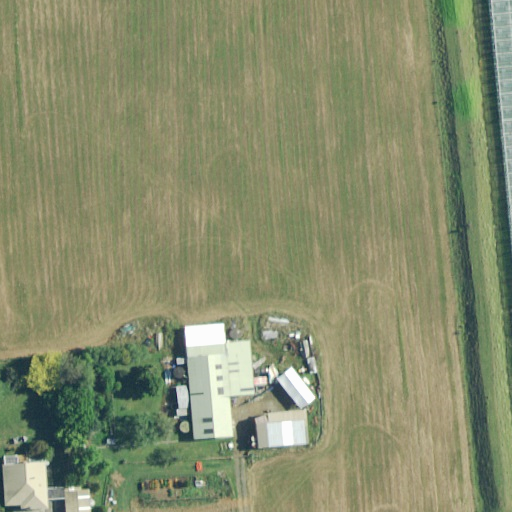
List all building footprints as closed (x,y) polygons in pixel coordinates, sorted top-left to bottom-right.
[(511,0),(477,0),(511,355),(511,0)] [(240,329),(229,329),(230,341),(241,341),(240,329)] [(263,369),(251,370),(249,341),(183,346),(184,358),(175,359),(176,365),(186,364),(188,386),(175,387),(176,409),(189,408),(191,439),(231,437),(228,395),(253,394),(252,386),(264,385),(263,369)] [(188,417),(176,418),(177,430),(189,429),(188,417)] [(306,443),(303,420),(253,425),(254,438),(249,438),(250,449),(306,443)] [(45,508),(42,461),(0,464),(0,468),(3,507),(19,505),(19,510),(45,508)] [(88,511),(89,489),(64,489),(63,511),(88,511)]
